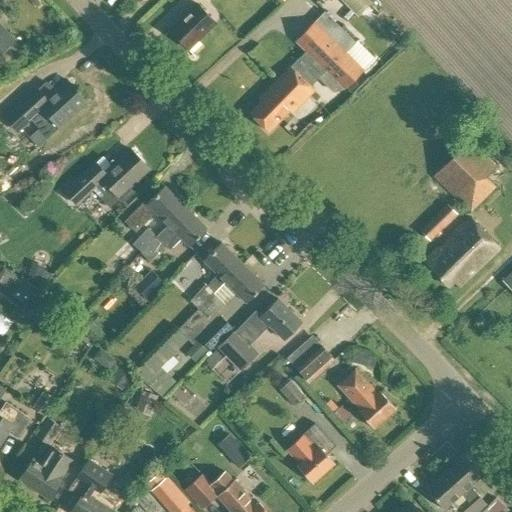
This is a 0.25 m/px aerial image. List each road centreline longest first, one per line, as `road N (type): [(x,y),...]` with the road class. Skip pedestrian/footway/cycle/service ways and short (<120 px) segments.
road 1 (unclassified): [(454,400),(453,385),(433,363),(76,0)]
road 2 (unclassified): [(339,511),(454,400)]
